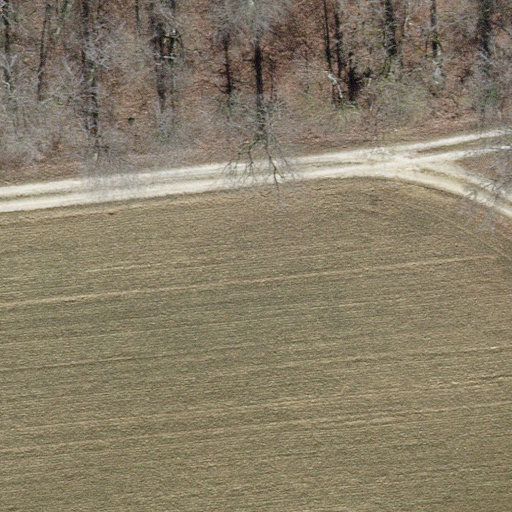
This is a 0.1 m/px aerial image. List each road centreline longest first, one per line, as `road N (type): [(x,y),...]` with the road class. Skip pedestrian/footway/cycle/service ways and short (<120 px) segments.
road 1 (track): [(0,197),(368,161)]
road 2 (track): [(368,161),(511,131)]
road 3 (track): [(368,161),(511,188)]
